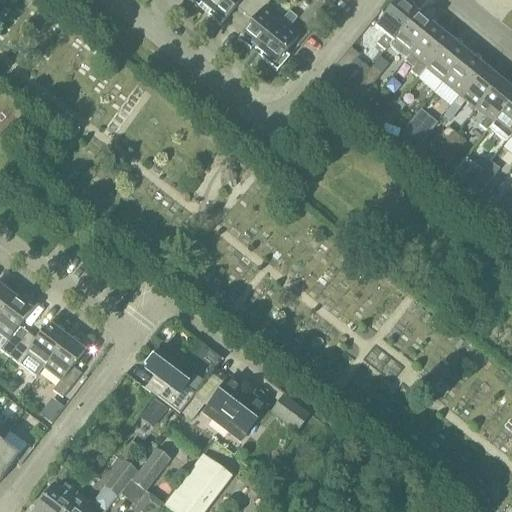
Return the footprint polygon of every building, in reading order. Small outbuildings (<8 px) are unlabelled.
[(185,0),(198,10),(201,6),(205,10),(213,0),(185,0)] [(213,0),(205,10),(210,14),(206,17),(220,28),(235,10),(243,16),(256,0),(213,0)] [(271,0),(256,0),(243,16),(252,23),(237,42),(250,53),(253,49),(257,52),(280,23),(264,10),(272,0),(271,0)] [(397,0),(374,29),(383,37),(376,46),(384,53),(388,48),(415,15),(411,11),(414,7),(404,0),(397,0)] [(280,23),(257,52),(261,56),(258,60),(276,74),(289,59),(284,55),(298,38),(289,30),(296,20),(288,14),(280,23)] [(405,61),(432,28),(415,15),(388,48),(405,61)] [(432,28),(405,61),(403,63),(412,71),(410,74),(418,80),(425,71),(449,42),(432,28)] [(449,42),(425,71),(442,85),(468,52),(456,42),(453,45),(449,42)] [(350,50),(330,74),(339,81),(359,58),(350,50)] [(468,52),(442,85),(458,98),(482,69),(478,66),(481,62),(468,52)] [(352,92),(362,99),(381,75),(372,68),(352,92)] [(475,112),(499,83),(482,69),(458,98),(453,105),(460,112),(466,105),(475,112)] [(511,101),(511,93),(499,83),(475,112),(485,120),(478,128),(486,134),(489,129),(492,126),(511,101)] [(506,143),(509,140),(511,136),(511,101),(492,126),(489,129),(494,135),(500,139),(506,143)] [(50,104),(41,115),(73,140),(79,133),(76,131),(78,127),(50,104)] [(380,114),(386,119),(393,110),(387,105),(380,114)] [(399,115),(393,110),(386,119),(392,124),(399,115)] [(427,153),(436,160),(456,136),(447,129),(427,153)] [(413,141),(419,146),(427,137),(421,132),(413,141)] [(465,144),(456,136),(436,160),(445,168),(465,144)] [(465,160),(453,174),(460,179),(471,165),(465,160)] [(490,164),(470,188),(479,195),(499,171),(490,164)] [(470,188),(483,172),(477,167),(475,168),(471,165),(460,179),(470,188)] [(503,215),(511,204),(511,185),(494,208),(503,215)] [(511,204),(503,215),(511,221),(511,204)] [(0,315),(12,300),(8,296),(11,292),(0,284),(0,315)] [(0,353),(8,360),(27,335),(19,328),(33,309),(20,299),(17,303),(12,300),(0,315),(0,337),(6,342),(0,350),(0,353)] [(43,370),(65,340),(61,337),(64,333),(50,323),(36,342),(27,335),(8,360),(18,367),(25,357),(43,370)] [(65,340),(43,370),(60,383),(52,393),(62,401),(80,376),(72,369),(87,349),(74,340),(71,344),(65,340)] [(166,388),(157,400),(179,416),(194,396),(185,389),(195,375),(193,374),(196,371),(184,362),(181,365),(161,350),(155,358),(152,356),(143,367),(146,370),(145,371),(153,378),(166,388)] [(265,410),(228,381),(207,407),(208,407),(202,415),(216,426),(222,418),(245,436),(265,410)] [(307,418),(284,400),(281,397),(268,413),(294,434),(307,418)] [(194,398),(181,415),(190,423),(204,406),(194,398)] [(168,411),(154,401),(145,413),(159,423),(168,411)] [(1,447),(0,448),(0,481),(17,459),(1,447)] [(131,484),(145,495),(170,462),(156,451),(131,484)] [(200,456),(162,509),(166,511),(203,511),(229,477),(200,456)] [(122,464),(108,483),(107,483),(102,489),(116,500),(135,474),(122,464)] [(90,478),(81,471),(75,479),(83,485),(90,478)] [(64,511),(76,497),(64,488),(60,494),(53,488),(34,511),(64,511)] [(158,511),(162,507),(145,495),(132,511),(158,511)] [(76,497),(64,511),(84,511),(83,511),(88,506),(76,497)]
